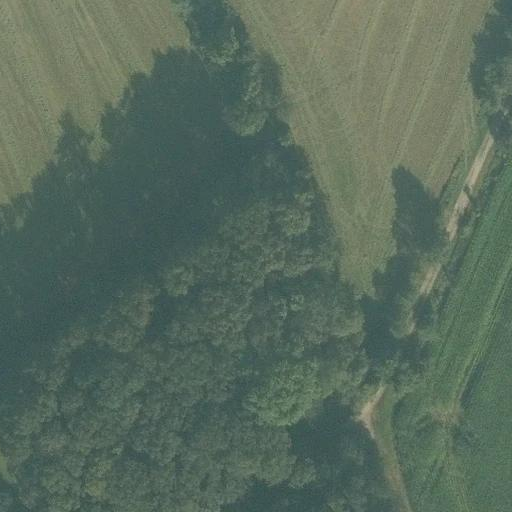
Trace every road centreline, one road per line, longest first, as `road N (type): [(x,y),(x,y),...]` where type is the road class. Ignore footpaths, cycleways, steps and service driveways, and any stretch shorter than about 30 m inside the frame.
road 1 (track): [(361,418),(511,78)]
road 2 (track): [(145,511),(361,418)]
